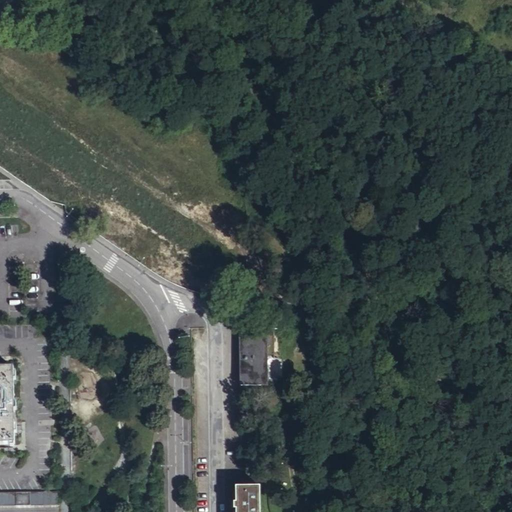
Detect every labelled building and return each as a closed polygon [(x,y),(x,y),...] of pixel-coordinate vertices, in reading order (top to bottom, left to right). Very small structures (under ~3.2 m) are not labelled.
[(118,192),(117,186),(102,190),(101,185),(104,184),(101,172),(94,184),(88,186),(94,189),(96,198),(98,197),(116,207),(118,203),(122,216),(181,250),(183,259),(194,257),(199,247),(205,270),(208,269),(210,265),(209,258),(223,254),(187,234),(185,226),(122,191),(118,192)] [(273,360),(303,359),(302,330),(251,330),(251,334),(266,334),(267,356),(273,356),(273,360)] [(267,386),(267,356),(266,334),(251,334),(238,334),(238,387),(267,386)] [(0,445),(15,445),(13,369),(0,369),(0,445)] [(259,511),(259,487),(235,487),(235,502),(231,502),(231,510),(235,509),(235,511),(259,511)] [(0,507),(58,506),(58,493),(0,493),(0,507)]
